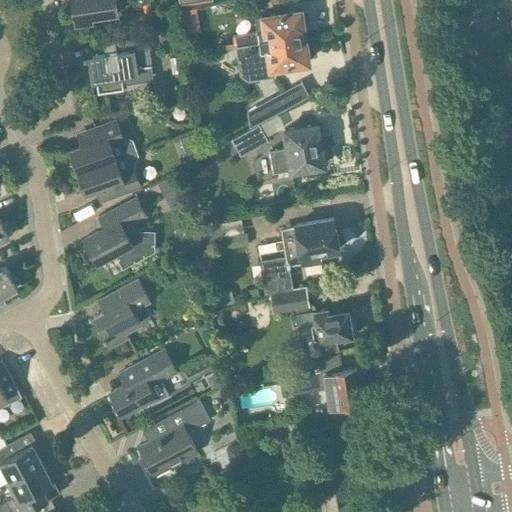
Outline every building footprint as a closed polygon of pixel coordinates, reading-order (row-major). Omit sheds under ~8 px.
[(72,0),(77,25),(93,22),(92,17),(119,13),(116,0),(72,0)] [(258,31),(250,33),(251,44),(305,36),(303,26),(307,22),(306,15),(301,12),(301,10),(264,16),(256,17),(258,31)] [(250,33),(235,35),(237,46),(236,47),(240,74),(248,80),(276,76),(274,66),(309,61),(309,60),(312,55),(311,48),(306,45),(305,36),(251,44),(250,33)] [(105,53),(90,55),(94,82),(97,82),(99,92),(124,89),(123,84),(139,82),(139,81),(140,80),(141,79),(141,78),(142,78),(142,77),(143,76),(143,75),(144,73),(145,72),(146,70),(146,69),(146,67),(147,66),(152,65),(148,36),(104,43),(105,53)] [(183,36),(172,37),(174,53),(185,52),(183,36)] [(491,63),(486,54),(472,60),(477,70),(491,63)] [(476,89),(480,108),(499,104),(495,85),(476,89)] [(281,92),(260,103),(268,117),(289,105),(281,92)] [(81,146),(71,149),(79,171),(117,158),(138,150),(134,137),(129,135),(124,136),(118,120),(96,128),(77,134),(81,146)] [(241,155),(269,141),(260,123),(232,138),(241,155)] [(274,173),(293,169),(293,170),(326,164),(325,159),(327,159),(329,157),(328,152),(325,149),(323,149),(318,123),(286,129),(289,147),(270,151),(274,173)] [(210,137),(202,140),(205,152),(219,142),(210,137)] [(117,158),(79,171),(87,193),(97,190),(101,201),(120,194),(142,186),(134,166),(140,154),(138,150),(117,158)] [(199,150),(186,155),(189,163),(201,158),(199,150)] [(488,156),(490,169),(503,167),(501,154),(488,156)] [(157,180),(170,206),(182,200),(173,171),(157,180)] [(124,267),(155,250),(156,230),(130,230),(128,225),(148,215),(138,196),(99,217),(104,228),(85,238),(98,262),(116,253),(124,267)] [(0,241),(10,236),(9,234),(12,232),(6,220),(3,222),(0,216),(0,241)] [(220,218),(192,222),(194,241),(223,237),(222,234),(220,221),(220,218)] [(303,263),(322,260),(321,253),(340,249),(334,218),(296,224),(297,230),(283,233),(286,255),(260,260),(265,292),(293,287),(289,263),(303,261),(303,263)] [(249,244),(247,233),(232,236),(233,247),(249,244)] [(0,306),(7,303),(3,295),(18,287),(7,266),(0,269),(0,306)] [(104,311),(95,316),(111,346),(129,337),(126,331),(141,323),(134,309),(151,300),(139,278),(107,295),(98,300),(104,311)] [(272,312),(297,308),(309,306),(310,306),(307,286),(270,292),(272,312)] [(221,291),(225,304),(236,300),(232,288),(221,291)] [(248,299),(260,297),(258,288),(246,291),(248,299)] [(310,311),(309,306),(297,308),(300,326),(317,323),(322,352),(340,349),(337,337),(353,334),(352,331),(355,328),(354,320),(351,319),(349,309),(329,312),(328,308),(310,311)] [(112,394),(109,395),(117,410),(120,409),(121,411),(123,415),(148,402),(149,405),(169,395),(160,377),(155,368),(172,359),(174,359),(168,348),(121,373),(126,383),(111,392),(112,394)] [(266,388),(281,382),(286,396),(327,388),(329,398),(341,396),(342,405),(350,403),(350,404),(351,406),(352,407),(354,408),(356,408),(358,408),(360,408),(362,407),(363,405),(364,404),(364,402),(364,401),(365,401),(359,366),(346,369),(342,352),(263,380),(266,388)] [(0,407),(23,396),(6,364),(0,366),(0,407)] [(169,431),(141,446),(148,460),(147,461),(155,478),(174,468),(172,465),(199,452),(188,432),(211,420),(201,400),(163,419),(169,431)] [(13,441),(0,447),(0,461),(1,461),(11,481),(44,464),(33,444),(19,451),(13,441)] [(226,447),(233,476),(247,473),(240,444),(226,447)] [(13,496),(0,503),(0,505),(3,511),(24,511),(35,507),(49,499),(43,489),(54,483),(44,464),(11,481),(6,483),(13,496)] [(326,511),(331,511),(339,511),(336,492),(324,494),(326,511)]
